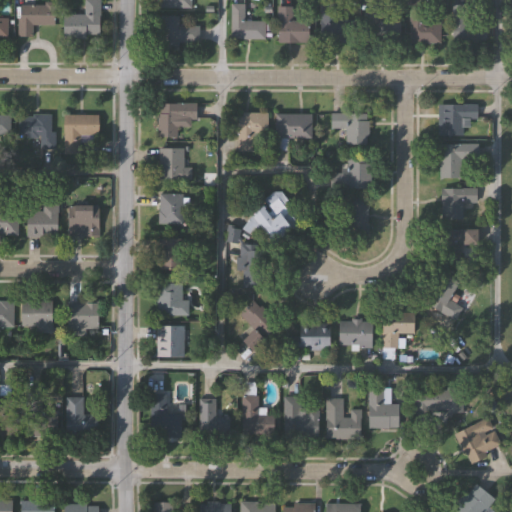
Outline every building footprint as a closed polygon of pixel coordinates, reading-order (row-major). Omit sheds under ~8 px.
[(100,0),(100,36),(63,36),(63,14),(84,14),(84,0),(100,0)] [(192,0),(159,0),(160,10),(192,10),(192,0)] [(32,24),(32,36),(18,36),(18,3),(55,3),(55,24),(32,24)] [(266,39),(231,39),(231,3),(245,3),(245,21),(266,21),(266,39)] [(321,44),(321,3),(339,3),(339,20),(355,20),(355,44),(321,44)] [(453,41),(453,5),(467,5),(467,22),(487,22),(487,41),(479,41),(479,43),(460,43),(460,41),(453,41)] [(278,43),(278,7),(293,7),(293,21),(309,21),(309,43),(278,43)] [(365,42),(365,13),(378,13),(378,22),(401,22),(401,42),(365,42)] [(155,15),(177,15),(177,24),(199,24),(199,41),(177,41),(177,50),(155,50),(155,15)] [(410,42),(410,15),(425,15),(425,22),(441,22),(441,43),(410,42)] [(0,37),(8,38),(8,17),(0,17),(0,37)] [(157,137),(157,114),(159,114),(159,103),(196,103),(196,120),(177,120),(177,137),(157,137)] [(442,103),(478,103),(478,117),(470,117),(470,127),(464,127),(464,134),(442,134),(442,103)] [(366,112),(366,120),(369,120),(369,135),(366,135),(366,144),(346,144),(346,127),(330,127),(330,112),(366,112)] [(228,116),(241,116),(241,113),(266,113),(266,134),(261,134),(261,140),(253,140),(252,152),(236,151),(236,133),(228,133),(228,116)] [(0,114),(9,114),(9,137),(0,137),(0,114)] [(19,140),(19,114),(50,114),(50,140),(19,140)] [(64,114),(98,114),(98,135),(79,135),(79,154),(64,154),(64,114)] [(274,137),(274,114),(311,114),(311,138),(274,137)] [(439,143),(478,143),(478,159),(461,159),(461,177),(439,177),(439,143)] [(181,148),(181,167),(188,167),(188,178),(155,178),(155,168),(156,168),(156,148),(181,148)] [(369,157),(369,163),(370,163),(370,188),(329,188),(329,173),(340,173),(340,163),(346,163),(346,157),(369,157)] [(442,187),(477,187),(477,203),(463,202),(463,219),(442,219),(442,187)] [(279,193),(287,203),(282,207),(295,224),(284,233),(285,234),(279,239),(278,237),(271,242),(250,215),(261,206),(264,209),(263,210),(266,214),(269,211),(261,201),(271,193),(279,193)] [(157,224),(157,211),(158,211),(158,194),(182,194),(182,224),(157,224)] [(371,195),(371,206),(369,206),(369,222),(372,222),(372,231),(333,231),(333,216),(350,216),(350,208),(348,208),(348,195),(371,195)] [(58,204),(58,234),(27,234),(27,211),(41,211),(41,204),(58,204)] [(99,204),(99,236),(67,236),(67,204),(99,204)] [(0,211),(18,211),(18,233),(0,233),(0,211)] [(463,230),(463,245),(458,245),(458,264),(438,263),(439,230),(463,230)] [(238,231),(231,231),(230,241),(238,242),(238,231)] [(154,271),(154,240),(183,240),(183,271),(154,271)] [(265,244),(264,284),(243,283),(243,271),(235,271),(235,258),(239,258),(240,244),(265,244)] [(463,308),(456,322),(428,307),(433,298),(430,297),(442,274),(459,283),(450,300),(463,308)] [(188,314),(157,314),(157,282),(182,282),(182,299),(188,299),(188,314)] [(0,327),(0,300),(13,300),(13,327),(0,327)] [(21,300),(52,300),(52,329),(21,329),(21,300)] [(240,314),(254,300),(259,305),(261,304),(274,317),(272,319),(278,325),(264,338),(269,343),(257,355),(238,336),(250,324),(240,314)] [(98,301),(98,328),(68,328),(68,301),(98,301)] [(381,357),(382,311),(413,311),(413,332),(398,332),(398,337),(403,337),(403,347),(394,347),(394,357),(381,357)] [(371,346),(358,346),(358,344),(338,344),(338,320),(351,320),(351,316),(361,316),(361,320),(371,320),(371,346)] [(330,349),(287,349),(287,335),(299,335),(299,321),(330,321),(330,349)] [(158,324),(186,324),(186,328),(191,328),(191,338),(186,338),(186,354),(158,354),(158,324)] [(274,438),(262,438),(262,434),(242,433),(242,395),(243,395),(243,382),(256,382),(256,395),(259,395),(258,407),(267,407),(267,414),(275,414),(274,438)] [(367,426),(367,385),(383,385),(383,401),(398,401),(398,425),(388,425),(388,426),(367,426)] [(462,387),(461,412),(445,412),(445,410),(426,409),(426,423),(409,422),(409,408),(412,408),(412,400),(409,400),(409,389),(445,390),(445,387),(462,387)] [(150,436),(151,393),(167,393),(167,405),(174,405),(174,412),(181,412),(181,436),(150,436)] [(0,435),(0,396),(17,396),(17,435),(0,435)] [(83,396),(83,416),(97,416),(98,435),(66,435),(65,397),(83,396)] [(312,406),(312,409),(320,409),(320,418),(319,418),(319,436),(284,436),(284,396),(302,396),(302,406),(312,406)] [(327,435),(327,396),(344,396),(344,415),(351,415),(351,407),(362,407),(362,418),(361,418),(361,437),(336,437),(336,435),(327,435)] [(231,415),(231,436),(200,436),(200,398),(216,398),(216,415),(231,415)] [(26,435),(26,409),(53,409),(53,435),(26,435)] [(453,434),(487,417),(493,428),(482,433),(483,436),(493,430),(501,444),(485,452),(487,456),(471,464),(465,452),(463,453),(453,434)] [(467,490),(470,492),(477,483),(496,499),(490,508),(495,511),(458,511),(453,508),(467,490)] [(0,511),(0,500),(13,500),(13,511),(0,511)] [(207,500),(221,500),(221,503),(231,503),(231,511),(199,511),(199,503),(207,502),(207,500)] [(53,501),(53,511),(21,511),(21,501),(53,501)] [(151,511),(151,502),(171,502),(171,511),(151,511)] [(240,511),(240,502),(259,502),(259,505),(276,505),(276,511),(240,511)] [(325,511),(326,502),(359,503),(359,511),(325,511)] [(294,503),(315,503),(315,511),(283,511),(283,507),(294,507),(294,503)]
